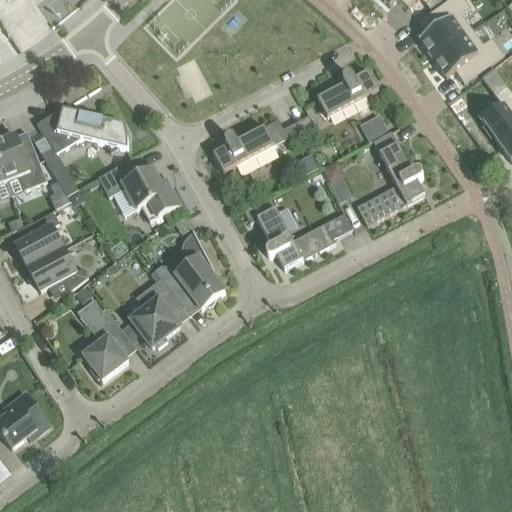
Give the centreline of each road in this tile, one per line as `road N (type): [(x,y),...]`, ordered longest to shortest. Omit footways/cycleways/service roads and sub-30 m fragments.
road 1 (residential): [(87,426),(111,418),(266,303)]
road 2 (residential): [(180,143),(349,53),(349,32)]
road 3 (residential): [(266,303),(180,143)]
road 4 (residential): [(266,303),(294,300),(420,233)]
road 5 (residential): [(87,426),(0,284)]
road 6 (residential): [(180,143),(85,33)]
